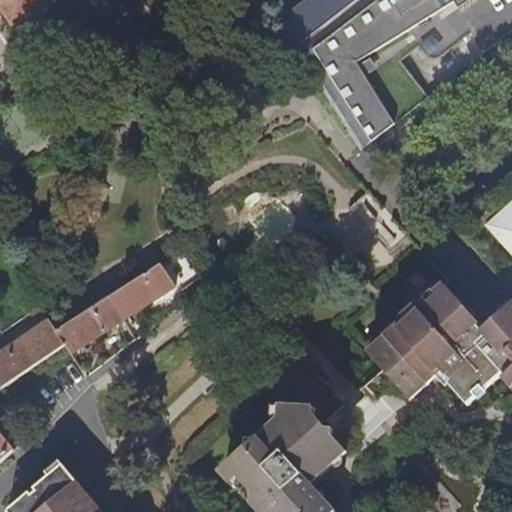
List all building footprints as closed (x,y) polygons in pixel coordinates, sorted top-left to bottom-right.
[(1,0),(19,27),(58,0),(1,0)] [(310,0),(281,22),(298,48),(358,0),(310,0)] [(358,0),(298,48),(360,153),(398,126),(358,64),(464,0),(358,0)] [(511,173),(454,225),(511,290),(511,173)] [(164,267),(59,333),(67,345),(74,356),(179,288),(184,293),(205,278),(187,255),(165,270),(164,267)] [(511,306),(483,331),(480,327),(482,326),(446,285),(444,287),(438,280),(414,301),(416,305),(405,314),(403,312),(366,344),(372,351),(369,353),(409,397),(438,372),(441,376),(467,403),(499,374),(501,377),(511,388),(511,306)] [(0,354),(0,384),(3,389),(67,345),(59,333),(51,322),(0,354)] [(438,372),(409,397),(412,401),(441,376),(438,372)] [(499,374),(467,403),(469,405),(501,377),(499,374)] [(337,511),(328,501),(313,484),(349,451),(315,415),(316,408),(279,408),(280,420),(257,441),(248,440),(247,451),(232,464),(246,481),(239,487),(260,511),(337,511)] [(0,431),(0,464),(15,450),(0,431)] [(232,464),(223,471),(239,487),(246,481),(232,464)] [(62,467),(49,478),(52,482),(66,471),(62,467)] [(18,511),(101,511),(66,471),(52,482),(49,478),(16,505),(19,509),(18,511)]
